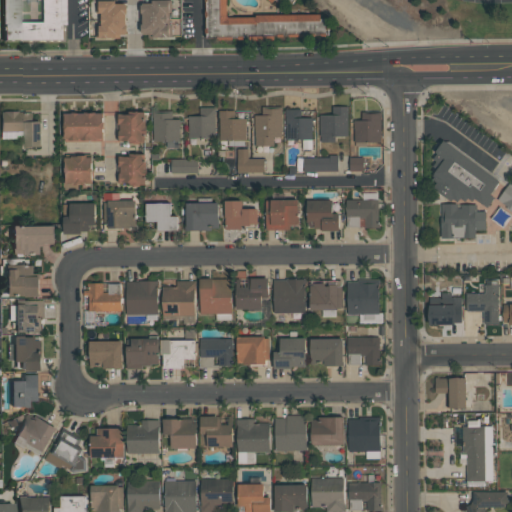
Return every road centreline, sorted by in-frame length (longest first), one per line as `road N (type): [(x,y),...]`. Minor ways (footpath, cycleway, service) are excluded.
road 1 (residential): [(397,79),(404,511)]
road 2 (residential): [(72,397),(401,396)]
road 3 (residential): [(74,259),(400,258)]
road 4 (secondary): [(0,72),(317,72)]
road 5 (residential): [(74,259),(72,397)]
